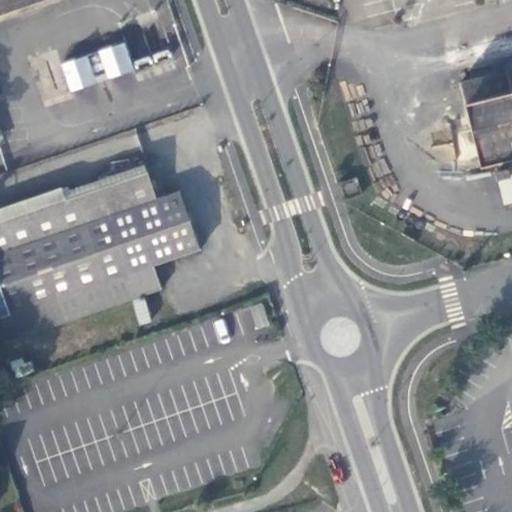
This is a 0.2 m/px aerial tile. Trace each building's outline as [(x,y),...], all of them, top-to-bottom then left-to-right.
[(124,38),(60,60),(69,86),(134,65),(124,38)] [(472,79),(461,82),(482,165),(511,157),(511,90),(508,71),(496,73),(494,64),(470,69),(472,79)] [(511,161),(495,166),(503,204),(511,202),(511,161)] [(0,251),(157,198),(148,172),(0,220),(0,251)] [(340,183),(346,199),(363,194),(357,178),(340,183)] [(180,191),(157,198),(0,251),(0,285),(4,298),(0,299),(0,334),(3,344),(161,290),(154,265),(201,249),(180,191)] [(138,325),(151,322),(145,298),(132,301),(138,325)]
